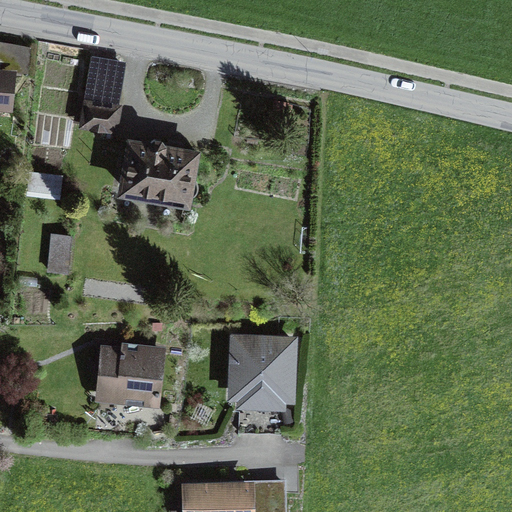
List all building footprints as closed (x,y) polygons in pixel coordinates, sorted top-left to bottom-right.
[(0,102),(7,103),(10,76),(0,74),(0,102)] [(90,85),(83,124),(114,129),(121,91),(90,85)] [(164,149),(163,142),(158,139),(154,139),(150,142),(149,146),(133,143),(125,189),(185,199),(186,197),(192,196),(196,193),(198,189),(197,181),(189,176),(193,154),(164,149)] [(28,190),(60,191),(61,168),(29,167),(28,190)] [(52,233),(49,270),(67,272),(71,235),(52,233)] [(292,339),(236,337),(233,393),(242,393),(250,401),(273,402),(280,395),(289,395),(292,339)] [(160,350),(131,347),(131,351),(105,349),(100,395),(155,400),(156,393),(159,393),(160,383),(157,382),(160,350)] [(284,511),(284,483),(254,484),(254,511),(284,511)] [(249,511),(249,484),(187,486),(188,511),(249,511)] [(169,493),(170,511),(181,511),(181,492),(169,493)]
